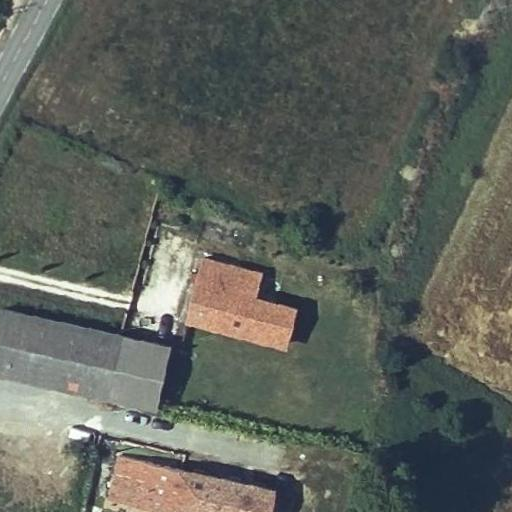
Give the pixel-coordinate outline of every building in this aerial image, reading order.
[(187,254),(190,253),(229,260),(250,264),(254,243),(191,232),(187,254)] [(187,254),(175,311),(235,325),(245,286),(250,264),(229,260),(190,253),(187,254)] [(245,286),(235,325),(276,335),(284,295),(245,286)] [(0,303),(0,368),(94,389),(107,327),(0,303)] [(143,400),(157,337),(107,327),(94,389),(143,400)] [(110,436),(126,437),(127,404),(111,403),(110,436)] [(112,453),(104,498),(167,510),(168,503),(208,509),(207,511),(234,511),(241,473),(112,453)]
